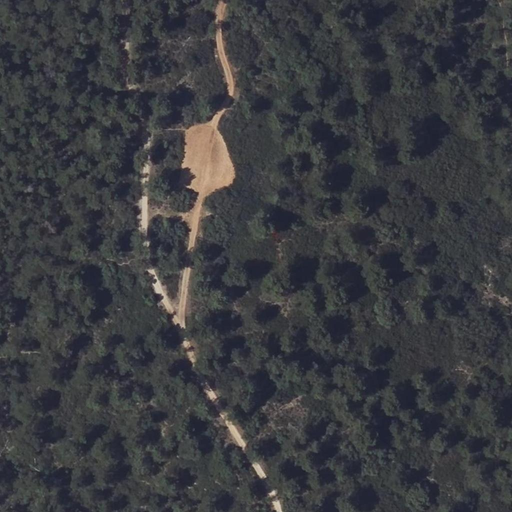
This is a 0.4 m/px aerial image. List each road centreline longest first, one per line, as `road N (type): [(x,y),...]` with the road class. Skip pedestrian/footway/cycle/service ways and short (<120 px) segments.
road 1 (track): [(130,0),(144,108),(147,259),(280,511)]
road 2 (track): [(180,330),(213,122),(233,89),(224,0)]
